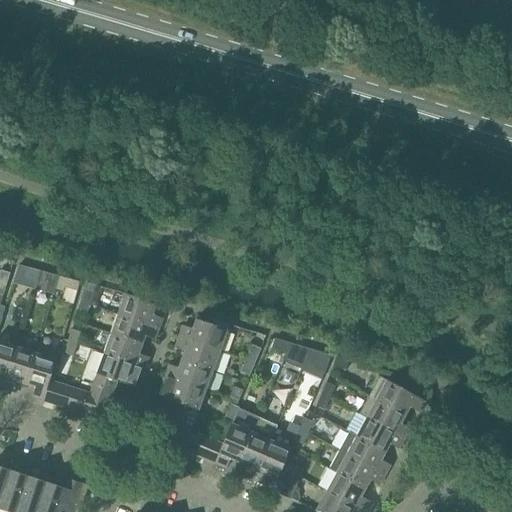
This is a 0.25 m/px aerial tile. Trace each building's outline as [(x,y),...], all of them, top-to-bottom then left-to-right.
[(26,277),(38,280),(40,271),(28,267),(26,277)] [(2,270),(0,275),(0,282),(7,285),(11,273),(2,270)] [(40,271),(38,280),(35,290),(55,295),(56,290),(60,276),(40,271)] [(81,281),(60,276),(56,290),(64,292),(65,287),(78,291),(81,281)] [(85,289),(81,301),(90,304),(94,292),(85,289)] [(126,293),(118,314),(160,329),(164,318),(154,314),(158,305),(126,293)] [(90,304),(81,301),(77,313),(87,316),(90,304)] [(118,314),(111,333),(143,345),(146,336),(156,340),(160,329),(118,314)] [(183,325),(179,336),(221,351),(229,330),(197,319),(193,328),(183,325)] [(72,329),(68,341),(78,344),(81,332),(72,329)] [(111,333),(104,353),(146,368),(150,357),(140,354),(143,345),(111,333)] [(185,350),(182,359),(214,370),(221,351),(179,336),(175,347),(185,350)] [(276,338),(273,348),(287,352),(290,343),(276,338)] [(0,387),(3,389),(17,346),(0,340),(0,387)] [(78,344),(68,341),(64,353),(74,356),(78,344)] [(291,353),(307,358),(310,349),(294,344),(291,353)] [(32,398),(43,401),(50,380),(51,380),(60,351),(39,345),(37,352),(26,385),(35,388),(32,398)] [(253,345),(246,360),(255,364),(262,349),(253,345)] [(18,382),(26,385),(37,352),(17,346),(3,389),(15,392),(18,382)] [(310,349),(307,358),(323,363),(326,353),(310,349)] [(104,353),(92,386),(114,393),(118,381),(139,389),(146,368),(104,353)] [(334,366),(347,370),(349,360),(337,357),(334,366)] [(169,364),(165,375),(207,390),(214,370),(182,359),(179,367),(169,364)] [(255,364),(246,360),(241,371),(250,375),(255,364)] [(164,442),(216,464),(225,444),(224,443),(193,430),(207,390),(165,375),(158,395),(178,403),(164,442)] [(380,376),(370,395),(407,415),(411,407),(420,413),(427,402),(380,376)] [(50,380),(43,401),(96,418),(104,421),(114,393),(92,386),(90,392),(51,380),(50,380)] [(327,382),(322,394),(331,398),(336,386),(327,382)] [(235,386),(229,399),(238,402),(243,390),(235,386)] [(331,398),(322,394),(317,405),(326,409),(331,398)] [(360,414),(367,417),(406,439),(412,429),(402,423),(407,415),(370,395),(360,414)] [(232,404),(226,416),(235,420),(240,409),(240,408),(232,404)] [(225,444),(216,464),(227,469),(231,459),(239,463),(259,417),(240,409),(235,420),(234,423),(233,423),(224,443),(225,444)] [(259,417),(239,463),(248,466),(243,476),(254,481),(277,429),(278,425),(259,417)] [(367,417),(357,436),(387,452),(391,444),(400,449),(406,439),(367,417)] [(305,418),(300,429),(309,433),(314,422),(305,418)] [(277,429),(254,481),(265,485),(269,476),(279,480),(295,441),(297,437),(277,429)] [(300,429),(297,437),(295,441),(304,445),(309,433),(300,429)] [(350,432),(340,450),(386,475),(392,465),(382,460),(387,452),(357,436),(350,432)] [(330,468),(337,472),(367,489),(371,480),(381,486),(386,475),(340,450),(330,468)] [(292,463),(289,471),(301,477),(305,468),(292,463)] [(0,504),(11,471),(0,467),(0,504)] [(0,504),(0,508),(10,511),(17,511),(29,477),(11,471),(0,504)] [(301,477),(289,471),(279,493),(292,499),(301,477)] [(337,472),(327,490),(366,511),(372,502),(363,497),(367,489),(337,472)] [(17,511),(37,511),(48,483),(29,477),(17,511)] [(58,511),(80,511),(89,486),(68,479),(65,489),(66,489),(58,511)] [(37,511),(58,511),(66,489),(65,489),(48,483),(37,511)] [(366,511),(327,490),(316,510),(320,511),(366,511)]
